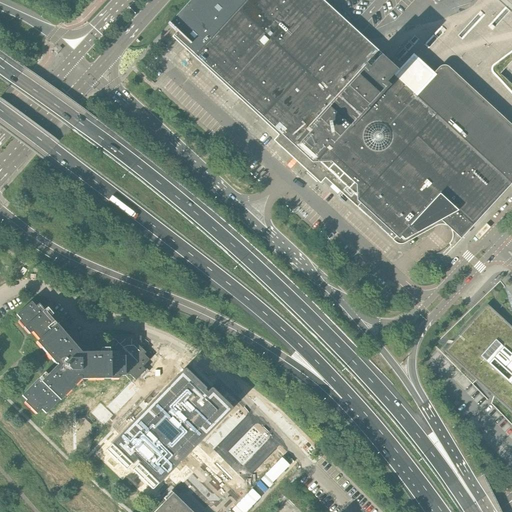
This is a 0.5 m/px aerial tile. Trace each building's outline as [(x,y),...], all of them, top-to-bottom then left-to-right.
[(169,23),(168,24),(169,25),(172,28),(173,29),(173,28),(179,33),(175,38),(185,47),(193,55),(242,0),(191,0),(170,24),(169,24),(169,23)] [(242,0),(193,55),(240,100),(242,101),(258,117),(260,118),(279,135),(288,144),(288,146),(291,148),(379,52),(370,44),(322,0),(242,0)] [(379,52),(291,148),(292,149),(294,149),(311,164),(312,166),(399,72),(400,71),(382,55),(379,52)] [(399,72),(312,166),(319,172),(325,177),(397,242),(400,244),(405,243),(436,226),(448,227),(452,237),(449,244),(450,245),(450,246),(451,246),(444,253),(445,255),(452,247),(453,248),(461,239),(461,238),(481,217),(483,214),(511,184),(511,182),(511,126),(448,68),(447,67),(446,66),(445,66),(444,66),(443,66),(442,66),(441,67),(440,67),(439,68),(419,90),(407,79),(399,72)] [(32,302),(17,314),(27,326),(25,327),(31,334),(36,330),(42,337),(39,340),(45,346),(43,348),(47,353),(50,352),(55,357),(52,359),(58,365),(41,382),(38,379),(23,395),(39,412),(42,409),(47,414),(65,396),(63,394),(68,388),(70,390),(75,385),(73,383),(78,378),(79,379),(80,378),(81,378),(81,379),(88,379),(88,376),(104,376),(104,379),(111,379),(111,376),(126,376),(126,375),(130,375),(135,380),(145,371),(142,368),(149,360),(144,355),(146,353),(137,344),(137,343),(137,336),(110,336),(109,352),(88,352),(88,342),(81,338),(74,344),(70,340),(39,304),(36,307),(32,302)] [(445,351),(511,413),(511,326),(488,304),(445,351)] [(188,365),(111,444),(132,464),(136,459),(139,462),(138,463),(159,483),(232,408),(188,365)] [(112,415),(101,404),(92,413),(103,424),(112,415)] [(189,511),(177,499),(178,498),(174,493),(167,500),(166,501),(168,503),(159,511),(189,511)]
